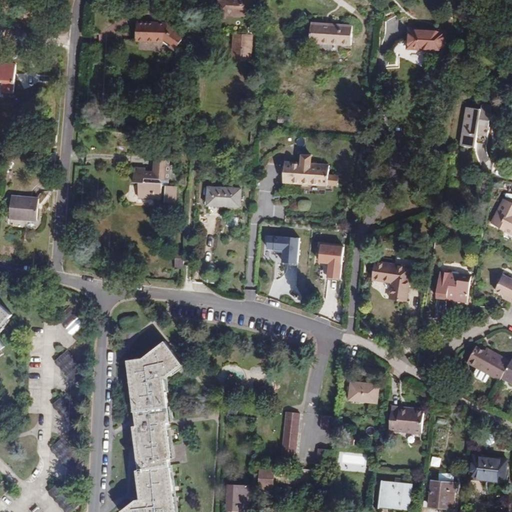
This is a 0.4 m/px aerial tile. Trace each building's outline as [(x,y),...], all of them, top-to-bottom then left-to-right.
[(249,33),(252,33),(254,0),(218,0),(217,14),(228,15),(228,25),(231,25),(235,29),(235,35),(234,35),(233,60),(251,61),(251,47),(248,47),(252,41),(252,40),(249,33)] [(215,10),(206,9),(204,38),(213,39),(215,10)] [(171,24),(137,23),(136,40),(163,42),(177,51),(186,35),(171,24)] [(319,43),(321,23),(311,23),(310,42),(319,43)] [(353,25),(321,23),(319,43),(352,45),(353,25)] [(408,49),(444,51),(446,31),(409,29),(408,49)] [(17,64),(0,62),(0,79),(3,80),(2,92),(14,93),(17,64)] [(477,135),(488,137),(492,106),(482,104),(481,109),(466,107),(461,145),(475,148),(476,143),(477,135)] [(42,147),(57,148),(58,135),(43,134),(42,147)] [(487,144),(488,137),(477,135),(476,143),(487,144)] [(283,182),(328,186),(329,174),(330,165),(311,164),(312,155),(302,155),(302,163),(285,162),(283,182)] [(170,158),(154,157),(153,170),(145,170),(146,168),(135,168),(134,181),(139,182),(138,197),(165,199),(165,202),(177,203),(178,186),(169,186),(170,158)] [(329,174),(328,186),(339,187),(340,175),(329,174)] [(241,189),(209,187),(208,205),(240,207),(241,189)] [(40,198),(12,196),(10,218),(38,220),(40,198)] [(511,202),(504,199),(491,223),(506,231),(511,234),(511,202)] [(301,237),(270,235),(269,248),(285,250),(284,262),(299,263),(301,237)] [(344,246),(321,244),(320,262),(330,263),(328,277),(341,278),(344,246)] [(184,251),(176,250),(175,265),(183,266),(184,251)] [(411,268),(375,262),(373,279),(393,282),(391,299),(406,301),(411,268)] [(455,301),(468,303),(471,277),(459,275),(459,272),(453,271),(450,273),(440,272),(436,298),(447,300),(448,296),(456,297),(455,301)] [(511,301),(511,278),(503,274),(495,291),(503,294),(511,298),(510,301),(511,301)] [(0,355),(1,354),(0,353),(0,351),(6,346),(0,338),(0,330),(13,314),(0,302),(0,355)] [(90,329),(69,307),(58,317),(79,339),(90,329)] [(481,308),(473,307),(471,315),(480,317),(481,308)] [(137,318),(124,320),(125,330),(138,329),(137,318)] [(144,357),(129,360),(138,425),(134,425),(141,469),(137,470),(141,499),(137,499),(122,511),(177,511),(170,459),(174,458),(169,422),(172,421),(166,377),(168,377),(185,364),(166,340),(144,357)] [(467,362),(500,381),(502,378),(511,362),(494,352),(493,355),(485,350),(477,346),(467,362)] [(88,373),(67,350),(56,360),(77,383),(88,373)] [(511,359),(511,362),(502,378),(511,383),(511,359)] [(379,385),(352,382),(350,400),(378,403),(379,385)] [(86,416),(65,394),(54,404),(75,426),(86,416)] [(399,413),(391,412),(389,431),(422,435),(424,416),(409,414),(409,411),(399,410),(399,413)] [(283,458),(296,460),(302,413),(289,412),(283,458)] [(336,417),(322,416),(321,429),(334,431),(336,417)] [(345,444),(354,445),(356,436),(347,435),(345,444)] [(84,460),(63,437),(52,448),(73,470),(84,460)] [(333,450),(319,449),(318,462),(331,464),(333,450)] [(283,465),(295,467),(296,460),(283,458),(283,465)] [(490,482),(504,483),(506,461),(473,458),(471,477),(490,480),(490,482)] [(262,464),(260,486),(275,487),(276,465),(262,464)] [(61,481),(50,490),(68,511),(71,511),(81,503),(61,481)] [(413,484),(383,481),(381,505),(411,508),(413,484)] [(455,483),(432,481),(430,506),(453,508),(455,483)] [(250,486),(230,485),(229,509),(249,510),(250,486)]
